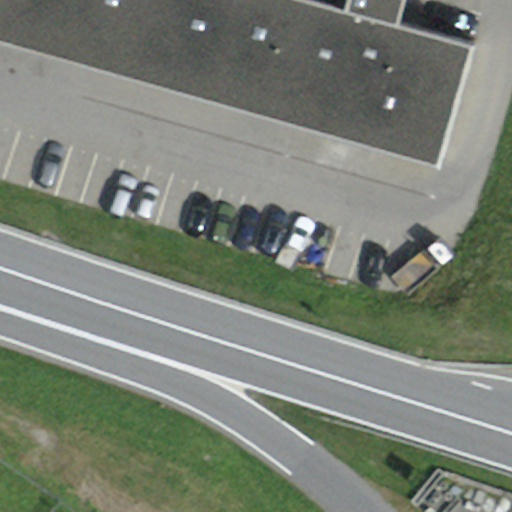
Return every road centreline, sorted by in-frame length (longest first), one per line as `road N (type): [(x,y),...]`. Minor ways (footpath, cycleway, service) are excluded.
road 1 (primary): [(511,426),(0,270)]
road 2 (unclassified): [(0,321),(181,385),(360,511)]
